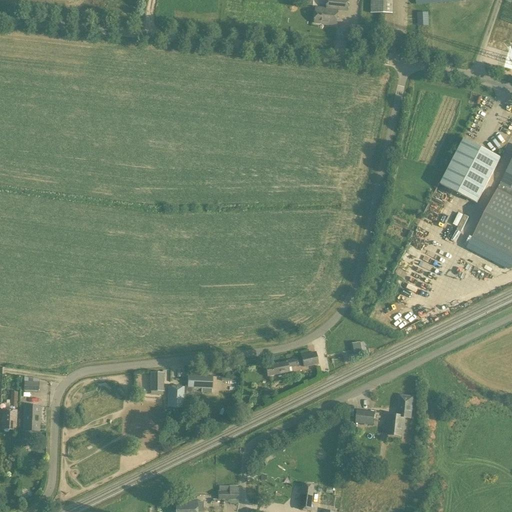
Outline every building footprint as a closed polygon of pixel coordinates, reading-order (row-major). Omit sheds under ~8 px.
[(326,0),(326,9),(316,8),(314,23),(337,26),(338,11),(348,12),(348,0),(326,0)] [(371,0),(371,13),(391,13),(391,0),(371,0)] [(419,12),(419,26),(429,25),(429,12),(419,12)] [(441,185),(477,204),(500,159),(464,140),(441,185)] [(511,160),(501,183),(497,189),(472,238),(511,258),(511,160)] [(464,230),(470,217),(460,212),(454,225),(464,230)] [(350,345),(352,357),(363,355),(360,343),(350,345)] [(303,368),(318,365),(316,352),(300,355),(303,368)] [(289,373),(288,368),(298,366),(296,359),(286,361),(286,362),(265,367),(267,377),(289,373)] [(151,373),(150,392),(163,392),(163,374),(151,373)] [(185,408),(185,395),(194,395),(194,389),(201,389),(201,393),(212,393),(212,373),(202,373),(202,376),(188,376),(188,380),(187,388),(187,386),(185,386),(185,388),(168,387),(167,407),(185,408)] [(39,380),(24,377),(23,391),(38,392),(39,380)] [(400,395),(397,416),(389,415),(387,435),(402,437),(404,419),(411,419),(414,397),(400,395)] [(23,431),(25,431),(24,439),(26,441),(36,441),(37,439),(38,432),(39,408),(24,407),(23,431)] [(17,411),(2,410),(1,430),(16,430),(17,411)] [(357,410),(355,424),(374,426),(375,412),(357,410)] [(310,511),(314,486),(302,484),(298,510),(310,511)] [(230,503),(230,500),(238,500),(238,486),(229,486),(229,492),(218,492),(218,500),(223,500),(223,503),(230,503)] [(202,511),(203,503),(176,503),(175,511),(202,511)]
